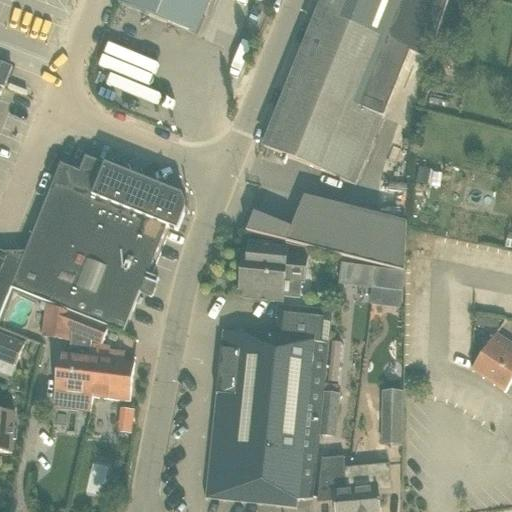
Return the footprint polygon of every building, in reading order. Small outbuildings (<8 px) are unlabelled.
[(196,35),(209,0),(121,0),(120,5),(196,35)] [(388,110),(392,112),(414,54),(429,60),(449,0),(324,0),(264,149),(359,187),(388,110)] [(0,63),(0,87),(4,89),(12,68),(0,63)] [(93,197),(105,165),(86,158),(80,172),(61,165),(28,248),(26,254),(12,290),(21,293),(47,303),(72,313),(111,329),(125,334),(143,288),(151,291),(151,292),(152,293),(155,284),(157,285),(159,280),(148,275),(167,227),(93,197)] [(163,189),(105,165),(93,197),(167,227),(178,232),(185,214),(186,214),(187,208),(186,202),(183,196),(163,188),(163,189)] [(301,187),(304,178),(261,166),(258,175),(301,187)] [(305,199),(287,243),(405,273),(407,224),(305,199)] [(283,303),(283,295),(285,281),(304,282),(307,257),(286,255),(287,252),(270,251),(270,247),(249,244),(248,259),(243,258),(242,271),(247,272),(245,299),(283,303)] [(0,319),(12,290),(26,254),(5,254),(0,252),(0,319)] [(341,284),(354,286),(356,266),(343,265),(341,284)] [(376,268),(374,288),(404,292),(405,275),(376,268)] [(43,340),(70,343),(71,336),(64,333),(72,313),(47,303),(43,340)] [(313,500),(331,323),(309,320),(309,311),(287,309),(287,310),(288,310),(287,318),(280,317),(278,338),(223,333),(209,472),(208,474),(209,474),(207,494),(278,501),(277,508),(297,510),(298,502),(313,500)] [(111,329),(72,313),(64,333),(71,336),(92,344),(102,348),(111,329)] [(0,336),(0,356),(18,364),(25,346),(0,336)] [(92,344),(71,336),(70,343),(69,356),(61,356),(57,394),(95,399),(99,360),(90,359),(92,344)] [(511,345),(496,336),(472,371),(506,393),(511,384),(511,345)] [(342,344),(333,343),(329,383),(338,384),(342,344)] [(131,403),(135,364),(99,360),(95,399),(131,403)] [(384,448),(403,448),(404,393),(383,393),(384,448)] [(337,429),(340,396),(324,395),(321,427),(337,429)] [(134,412),(126,411),(124,423),(133,424),(134,412)] [(0,453),(12,455),(13,441),(17,441),(18,430),(14,429),(15,415),(0,413),(0,453)] [(380,511),(379,493),(392,492),(390,466),(345,469),(345,459),(324,461),(324,460),(322,460),(318,506),(319,506),(319,505),(336,503),(336,511),(380,511)]
